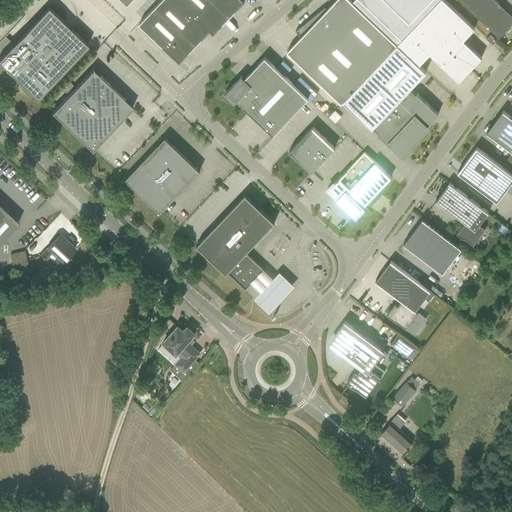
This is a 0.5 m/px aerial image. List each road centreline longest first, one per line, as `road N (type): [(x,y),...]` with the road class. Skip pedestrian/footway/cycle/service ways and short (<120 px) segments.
road 1 (secondary): [(219,324),(0,119)]
road 2 (unclassified): [(511,59),(357,263)]
road 3 (track): [(167,275),(97,511)]
road 4 (unclassified): [(357,263),(180,96)]
road 5 (unclassified): [(180,96),(293,0)]
road 6 (secondary): [(431,511),(327,419)]
